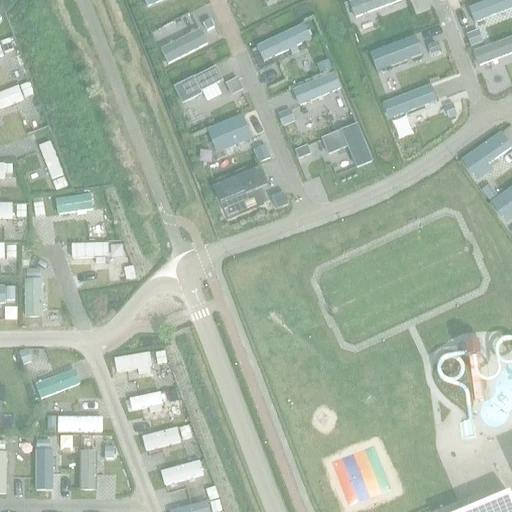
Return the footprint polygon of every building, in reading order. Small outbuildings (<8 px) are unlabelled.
[(172,0),(142,0),(146,10),(172,0)] [(401,6),(399,0),(361,0),(349,4),(355,22),(401,6)] [(511,12),(511,2),(511,0),(499,0),(469,11),(474,26),(511,12)] [(311,43),(303,27),(256,49),(264,65),(311,43)] [(208,48),(200,33),(160,52),(167,68),(208,48)] [(421,60),(414,39),(369,55),(377,76),(421,60)] [(511,57),(511,41),(472,55),(477,70),(511,57)] [(439,56),(435,45),(428,48),(431,58),(439,56)] [(331,72),(328,63),(316,67),(319,76),(331,72)] [(222,86),(215,71),(172,91),(181,110),(201,100),(199,96),(222,86)] [(340,94),(334,77),(292,92),(299,110),(340,94)] [(243,94),(237,82),(225,88),(230,100),(243,94)] [(0,110),(22,101),(17,88),(0,94),(0,110)] [(436,106),(430,89),(383,107),(389,124),(436,106)] [(456,120),(452,106),(445,109),(449,122),(456,120)] [(294,125),(289,112),(277,116),(282,129),(294,125)] [(251,143),(241,119),(207,133),(216,157),(251,143)] [(374,166),(357,127),(321,142),(328,159),(347,151),(356,173),(374,166)] [(511,153),(501,137),(461,164),(472,181),(474,180),(478,185),(491,176),(487,170),(511,153)] [(38,148),(51,181),(62,177),(50,144),(38,148)] [(271,162),(265,147),(252,152),(258,167),(271,162)] [(311,159),(307,149),(295,154),(298,163),(311,159)] [(266,190),(259,172),(212,191),(219,208),(266,190)] [(496,199),(489,189),(482,193),(489,204),(496,199)] [(511,192),(491,207),(503,223),(504,222),(508,228),(511,224),(511,192)] [(288,210),(282,196),(270,201),(276,215),(288,210)] [(55,202),(57,216),(92,211),(90,197),(55,202)] [(11,206),(0,205),(0,220),(12,220),(11,206)] [(116,245),(80,245),(81,259),(117,258),(116,245)] [(41,282),(25,282),(25,320),(42,320),(41,282)] [(160,356),(123,362),(125,376),(162,370),(160,356)] [(80,386),(74,372),(35,387),(40,401),(80,386)] [(160,395),(129,401),(131,413),(162,407),(160,395)] [(102,419),(58,419),(57,434),(102,435),(102,419)] [(176,430),(142,439),(145,453),(180,444),(176,430)] [(50,493),(51,452),(35,451),(35,493),(50,493)] [(96,493),(97,453),(80,453),(79,492),(96,493)] [(199,463),(165,472),(168,484),(202,475),(199,463)] [(511,511),(511,505),(508,496),(469,511),(511,511)] [(207,511),(206,503),(171,511),(207,511)]
